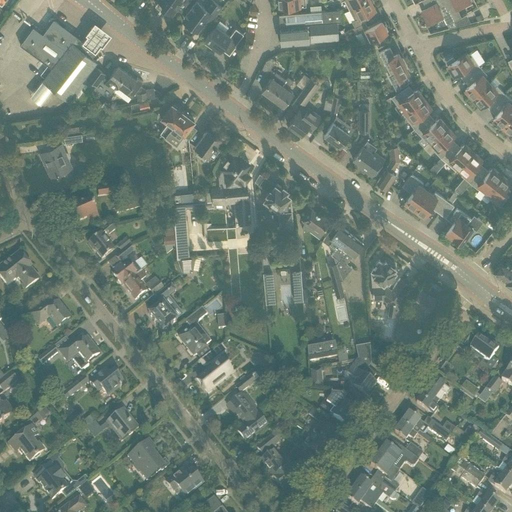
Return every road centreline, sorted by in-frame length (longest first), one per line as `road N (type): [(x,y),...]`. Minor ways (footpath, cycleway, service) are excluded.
road 1 (residential): [(264,511),(29,221)]
road 2 (residential): [(305,511),(472,293)]
road 3 (tertiary): [(397,232),(233,111)]
road 4 (tertiary): [(233,111),(84,0)]
road 5 (residential): [(511,156),(443,90),(417,49)]
